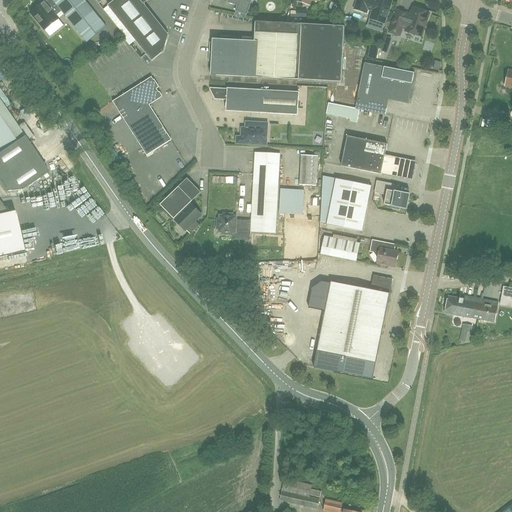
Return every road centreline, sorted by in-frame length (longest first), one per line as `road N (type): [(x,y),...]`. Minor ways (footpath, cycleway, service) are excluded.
road 1 (secondary): [(282,381),(150,244),(0,22)]
road 2 (tertiary): [(404,386),(456,143),(470,6)]
road 3 (unclassified): [(207,166),(209,131),(183,62),(204,0)]
road 4 (unclassified): [(272,511),(282,381)]
